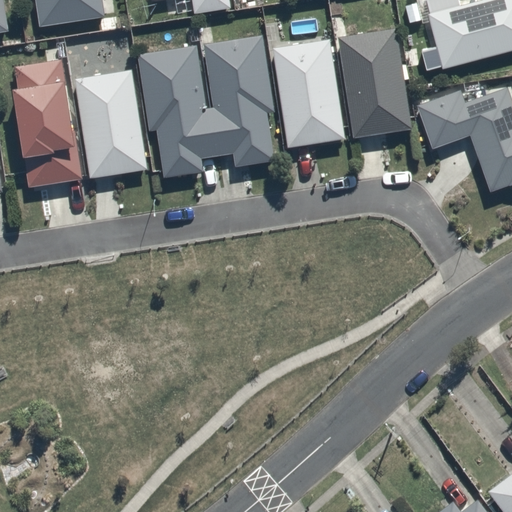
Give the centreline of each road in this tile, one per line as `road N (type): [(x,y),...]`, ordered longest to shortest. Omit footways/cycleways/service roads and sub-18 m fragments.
road 1 (residential): [(0,254),(388,199),(430,224),(486,298)]
road 2 (residential): [(486,298),(245,511)]
